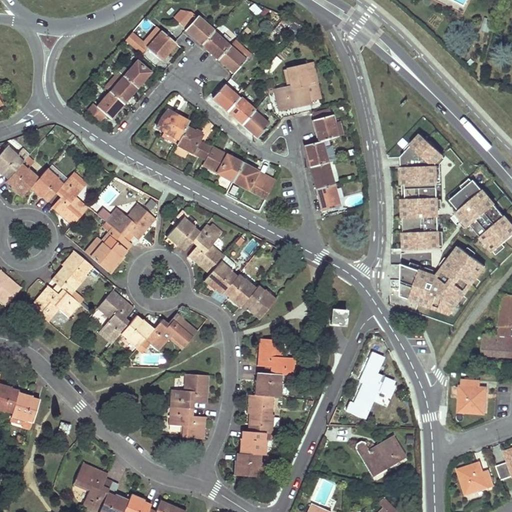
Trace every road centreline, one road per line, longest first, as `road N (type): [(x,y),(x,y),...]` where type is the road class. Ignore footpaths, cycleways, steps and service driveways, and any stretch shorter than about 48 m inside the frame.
road 1 (residential): [(0,345),(30,355),(149,469),(199,484),(247,511)]
road 2 (residential): [(313,5),(341,51),(365,130),(374,238),(356,278)]
road 3 (residential): [(113,147),(356,278)]
road 4 (secondary): [(313,5),(385,56),(511,185)]
road 5 (secondary): [(511,169),(401,54),(332,0)]
road 6 (residential): [(380,310),(365,319),(278,511)]
road 7 (residential): [(380,310),(422,390),(436,511)]
